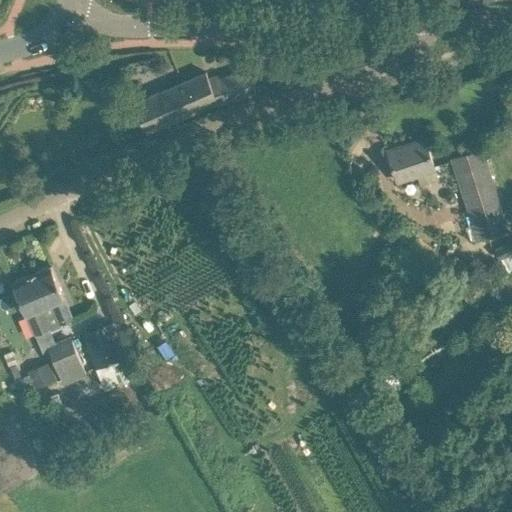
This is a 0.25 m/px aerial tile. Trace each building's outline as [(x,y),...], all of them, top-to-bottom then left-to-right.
[(134,102),(147,131),(218,100),(219,102),(256,92),(249,69),(210,79),(206,71),(134,102)] [(393,169),(397,180),(435,168),(431,157),(425,138),(387,150),(393,169)] [(470,211),(478,238),(508,229),(498,202),(486,163),(481,148),(453,158),(457,172),(470,211)] [(447,193),(445,197),(447,201),(450,203),(455,202),(457,198),(455,194),(451,192),(447,193)] [(499,257),(511,252),(511,241),(503,245),(495,247),(499,257)] [(64,297),(58,282),(51,264),(12,280),(20,301),(26,313),(35,334),(73,318),(64,297)] [(85,332),(106,389),(138,377),(130,354),(116,359),(103,325),(85,332)] [(48,344),(65,384),(87,374),(70,334),(48,344)] [(36,387),(57,378),(49,360),(28,369),(36,387)]
